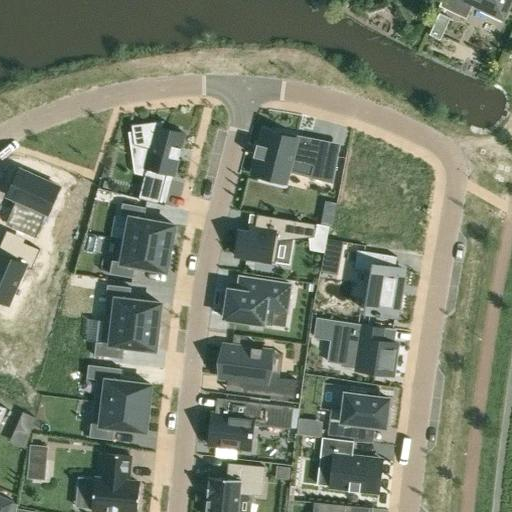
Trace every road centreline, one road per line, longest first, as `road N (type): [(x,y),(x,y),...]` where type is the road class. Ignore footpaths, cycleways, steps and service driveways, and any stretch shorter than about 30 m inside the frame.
road 1 (residential): [(405,511),(450,158),(430,138),(340,102),(249,90)]
road 2 (residential): [(176,511),(216,220),(249,90)]
road 3 (residential): [(249,90),(168,89),(99,100),(21,123),(0,141)]
